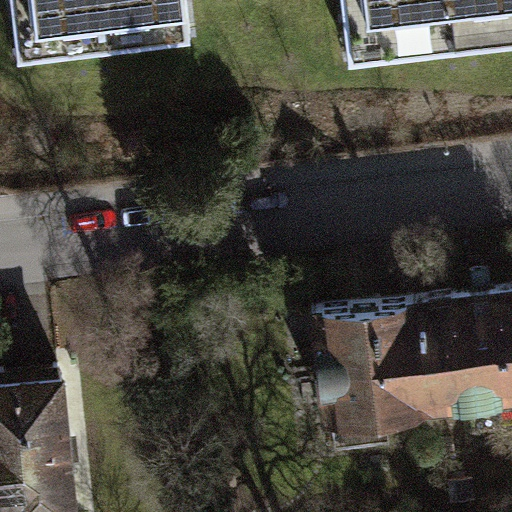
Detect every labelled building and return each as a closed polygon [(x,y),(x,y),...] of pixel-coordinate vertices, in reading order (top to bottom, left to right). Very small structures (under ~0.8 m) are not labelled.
[(187,0),(13,0),(20,55),(192,35),(187,0)] [(511,0),(343,0),(350,58),(511,38),(511,0)] [(511,280),(422,291),(435,399),(511,389),(511,280)] [(335,413),(339,440),(391,434),(388,406),(435,399),(422,291),(314,304),(327,414),(335,413)] [(13,511),(74,511),(61,361),(0,367),(0,511),(14,511),(13,511)]
